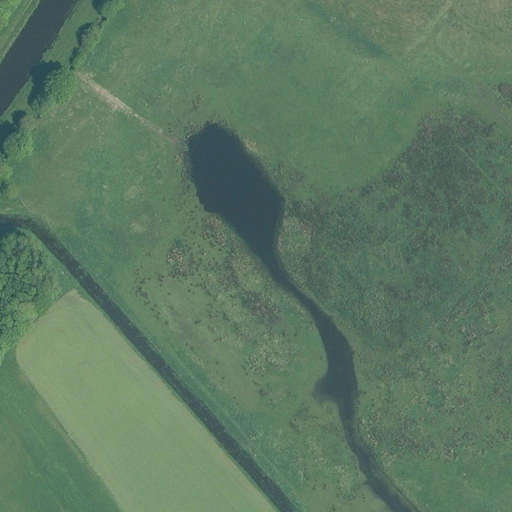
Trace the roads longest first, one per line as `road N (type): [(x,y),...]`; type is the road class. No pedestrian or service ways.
road 1 (track): [(197,0),(20,202),(0,202)]
road 2 (track): [(0,135),(89,0)]
